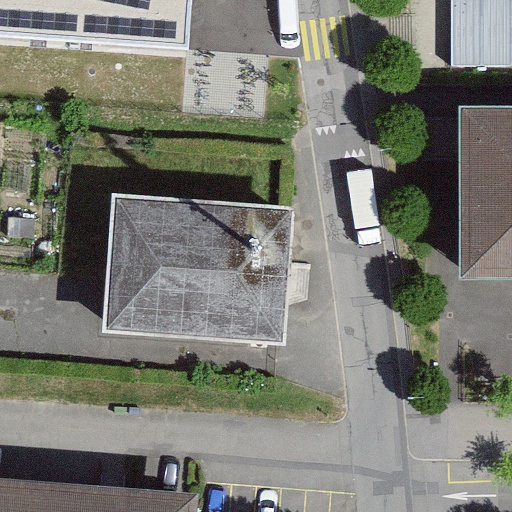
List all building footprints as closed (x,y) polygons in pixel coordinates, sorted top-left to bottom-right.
[(0,0),(0,30),(185,44),(188,0),(0,0)] [(511,0),(461,0),(462,69),(511,68),(511,0)] [(511,100),(489,100),(488,272),(511,272),(511,100)] [(293,203),(112,192),(104,328),(285,339),(293,203)] [(0,476),(0,511),(199,511),(201,492),(0,476)]
